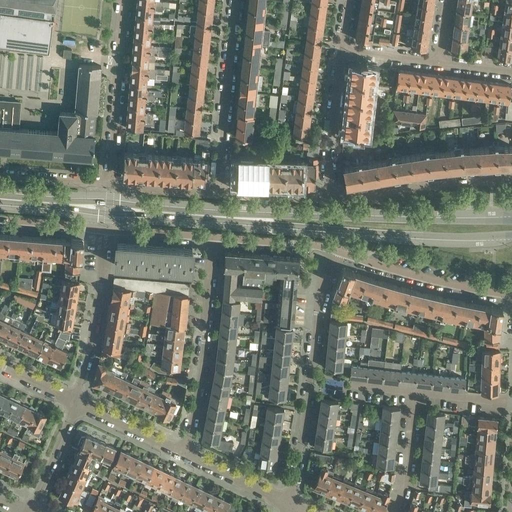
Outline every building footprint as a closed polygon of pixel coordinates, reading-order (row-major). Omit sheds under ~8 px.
[(0,0),(0,44),(49,51),(54,17),(50,17),(51,9),(56,9),(56,0),(0,0)] [(212,12),(214,0),(210,0),(199,0),(198,10),(212,12)] [(254,115),(262,45),(268,46),(270,31),(263,31),(266,0),(248,0),(237,114),(238,114),(235,137),(253,139),(255,116),(254,115)] [(282,9),(280,27),(286,28),(289,0),(283,0),(283,3),(282,9)] [(361,0),(360,7),(376,10),(377,0),(361,0)] [(471,13),(473,0),(457,0),(456,11),(471,13)] [(324,16),(326,5),(311,2),(310,14),(324,16)] [(137,4),(136,15),(152,16),(153,10),(162,11),(162,6),(137,4)] [(432,17),(433,6),(417,4),(415,14),(432,17)] [(360,7),(359,18),(375,20),(376,10),(360,7)] [(511,22),(511,10),(504,9),(497,8),(491,7),(490,12),(504,14),(503,22),(511,22)] [(211,24),(212,12),(198,10),(196,23),(211,24)] [(456,11),(454,24),(469,26),(471,13),(456,11)] [(324,16),(310,14),(308,26),(323,28),(324,16)] [(432,17),(415,14),(414,25),(430,28),(432,17)] [(136,15),(135,26),(160,29),(161,24),(151,23),(152,16),(136,15)] [(359,18),(357,28),(373,31),(375,20),(359,18)] [(511,35),(511,22),(503,22),(501,34),(511,35)] [(190,25),(189,37),(195,37),(209,39),(211,24),(196,23),(196,26),(190,25)] [(454,24),(452,40),(467,42),(469,26),(454,24)] [(428,38),(430,28),(414,25),(412,36),(428,38)] [(135,26),(134,37),(150,39),(150,32),(168,34),(169,29),(160,29),(135,26)] [(321,40),(323,28),(308,26),(306,38),(321,40)] [(371,42),(373,31),(357,28),(355,39),(371,42)] [(511,47),(511,35),(501,34),(499,46),(511,47)] [(428,38),(412,36),(410,47),(427,49),(428,38)] [(134,37),(133,49),(167,52),(167,47),(149,45),(150,39),(134,37)] [(195,37),(193,49),(208,51),(209,39),(195,37)] [(306,41),(304,53),(319,55),(320,43),(321,40),(306,38),(306,41)] [(466,54),(467,42),(452,40),(450,52),(466,54)] [(484,57),(491,57),(492,47),(485,46),(484,57)] [(511,54),(511,47),(499,46),(497,58),(511,60),(511,54)] [(71,57),(71,49),(63,48),(63,56),(71,57)] [(133,49),(132,60),(148,61),(148,55),(168,57),(168,52),(167,52),(133,49)] [(207,62),(208,51),(193,49),(192,61),(207,62)] [(317,67),(319,55),(304,53),(303,65),(317,67)] [(279,85),(282,58),(276,57),(273,84),(279,85)] [(147,68),(148,61),(132,60),(131,71),(156,73),(161,74),(164,74),(165,69),(157,68),(157,69),(147,68)] [(205,74),(207,62),(192,61),(191,73),(205,74)] [(0,150),(93,158),(95,135),(93,135),(95,113),(97,113),(100,76),(101,65),(100,65),(80,63),(79,63),(75,111),(75,113),(60,111),(58,132),(18,128),(19,116),(20,102),(0,100),(0,150)] [(371,102),(372,85),(374,67),(352,64),(348,99),(371,102)] [(301,77),(315,79),(317,67),(303,65),(301,77)] [(398,70),(396,87),(419,90),(421,73),(398,70)] [(131,71),(130,83),(146,84),(146,77),(156,78),(156,73),(131,71)] [(204,86),(205,74),(191,73),(189,84),(204,86)] [(443,76),(421,73),(419,90),(441,93),(443,76)] [(443,76),(441,93),(463,96),(466,78),(443,76)] [(314,90),(315,79),(301,77),(299,88),(314,90)] [(466,78),(463,96),(486,99),(488,81),(466,78)] [(509,101),(510,93),(511,84),(488,81),(486,99),(508,102),(508,101),(509,101)] [(130,83),(129,94),(154,96),(160,96),(160,92),(145,90),(146,84),(130,83)] [(203,98),(204,86),(189,84),(188,96),(203,98)] [(314,90),(299,88),(298,100),(312,102),(314,90)] [(129,94),(128,105),(144,106),(145,100),(154,101),(154,96),(129,94)] [(277,106),(278,96),(270,95),(269,105),(270,106),(277,106)] [(201,110),(203,98),(188,96),(187,108),(201,110)] [(367,136),(369,119),(371,102),(348,99),(344,134),(360,135),(360,137),(363,137),(363,136),(367,136)] [(292,111),(296,112),(311,114),(312,102),(298,100),(295,100),(294,102),(292,111)] [(128,105),(127,116),(153,119),(158,119),(158,114),(143,113),(144,106),(128,105)] [(270,106),(268,129),(274,129),(277,106),(270,106)] [(484,121),(497,120),(499,107),(494,106),(492,115),(483,116),(484,121)] [(200,121),(201,110),(187,108),(185,120),(200,121)] [(393,109),(391,121),(414,124),(416,112),(393,109)] [(311,114),(296,112),(294,123),(309,125),(311,114)] [(416,112),(414,124),(414,125),(424,127),(426,114),(416,112)] [(126,128),(142,129),(143,122),(152,123),(153,119),(127,116),(126,128)] [(199,133),(200,121),(185,120),(184,132),(199,133)] [(307,138),(309,125),(294,123),(293,136),(307,138)] [(453,150),(444,151),(446,171),(460,170),(466,170),(466,169),(478,168),(477,148),(469,149),(469,143),(464,144),(464,149),(460,149),(458,149),(458,144),(453,145),(453,150)] [(511,166),(511,146),(495,147),(477,148),(478,168),(494,167),(494,168),(500,167),(511,166)] [(209,150),(202,149),(201,158),(209,159),(209,150)] [(446,171),(444,151),(426,153),(410,156),(413,175),(427,173),(427,174),(433,173),(433,172),(446,171)] [(149,177),(151,154),(124,152),(122,175),(149,177)] [(302,162),(301,185),(315,186),(315,176),(317,176),(318,163),(318,152),(308,152),(308,157),(309,158),(309,163),(302,162)] [(178,156),(151,154),(149,177),(177,179),(178,156)] [(201,158),(194,158),(178,156),(177,179),(204,182),(205,172),(207,172),(209,159),(201,158)] [(413,175),(410,156),(392,159),(377,161),(380,181),(393,179),(394,179),(400,178),(399,178),(413,175)] [(267,184),(267,161),(233,160),(232,183),(267,184)] [(302,162),(268,161),(267,161),(267,184),(301,185),(302,162)] [(380,181),(377,161),(358,165),(343,167),(346,187),(360,185),(366,184),(366,183),(380,181)] [(0,253),(13,255),(13,257),(18,258),(20,241),(20,235),(0,233),(0,271),(1,259),(0,259),(0,253)] [(23,258),(23,256),(37,257),(37,259),(42,260),(43,237),(20,235),(20,241),(18,258),(23,258)] [(42,260),(41,270),(50,270),(50,263),(45,263),(46,260),(47,260),(47,258),(66,259),(66,257),(69,257),(71,240),(65,240),(65,239),(43,237),(42,260)] [(66,259),(64,277),(79,279),(81,258),(83,240),(71,239),(71,240),(69,257),(66,257),(66,259)] [(117,243),(115,264),(134,266),(153,268),(154,246),(136,244),(126,243),(117,243)] [(154,246),(153,268),(172,269),(190,271),(192,249),(173,247),(154,246)] [(225,252),(224,267),(226,268),(237,269),(244,269),(242,285),(241,285),(240,297),(262,299),(262,292),(262,287),(263,276),(265,255),(225,252)] [(265,255),(263,276),(272,277),(272,272),(276,273),(277,256),(265,255)] [(277,256),(276,273),(281,273),(298,274),(299,258),(277,256)] [(337,285),(332,299),(335,300),(334,301),(343,304),(343,303),(347,304),(348,300),(351,292),(351,290),(348,289),(354,272),(354,271),(343,267),(337,285)] [(224,284),(236,285),(237,269),(226,268),(224,284)] [(354,272),(348,289),(351,290),(351,292),(353,293),(360,295),(365,297),(364,299),(369,301),(376,279),(355,273),(354,272)] [(281,273),(280,283),(297,284),(298,274),(281,273)] [(79,281),(62,278),(61,285),(42,282),(42,287),(60,290),(77,293),(78,288),(79,288),(80,282),(79,282),(79,281)] [(376,279),(369,301),(374,302),(375,300),(388,304),(388,306),(393,308),(399,286),(394,285),(378,280),(376,279)] [(280,283),(279,292),(295,294),(296,294),(296,290),(297,284),(280,283)] [(223,296),(223,298),(235,300),(235,297),(240,297),(241,285),(236,285),(224,284),(223,296)] [(111,293),(110,297),(111,298),(111,299),(129,302),(129,301),(134,302),(135,295),(152,297),(153,292),(148,291),(142,291),(136,290),(132,290),(130,289),(125,288),(119,287),(113,286),(112,292),(111,293)] [(399,286),(393,308),(397,309),(398,306),(405,308),(412,310),(411,313),(416,314),(422,292),(410,289),(401,287),(399,286)] [(77,293),(60,290),(59,296),(40,293),(40,298),(58,301),(75,304),(76,299),(77,299),(78,293),(77,293)] [(166,325),(184,327),(185,327),(188,295),(183,294),(177,294),(171,293),(165,293),(159,292),(155,292),(151,323),(166,325)] [(279,292),(278,302),(295,304),(295,299),(296,298),(296,294),(295,294),(279,292)] [(422,292),(416,314),(421,315),(421,312),(428,314),(435,316),(435,318),(439,319),(445,297),(432,295),(424,292),(422,292)] [(23,302),(26,296),(15,293),(13,297),(23,302)] [(445,297),(439,319),(444,320),(445,318),(459,321),(458,323),(463,324),(468,302),(449,298),(446,298),(445,297)] [(32,309),(36,299),(32,298),(28,307),(32,309)] [(222,310),(239,312),(240,300),(223,298),(222,310)] [(129,301),(129,302),(111,299),(110,304),(109,305),(108,310),(127,313),(128,306),(134,307),(135,302),(134,302),(129,301)] [(45,310),(50,311),(73,315),(74,310),(76,310),(76,304),(75,304),(58,301),(57,308),(36,304),(34,307),(45,310)] [(278,302),(277,312),(293,314),(294,314),(295,310),(295,304),(278,302)] [(468,302),(463,324),(468,325),(468,323),(484,326),(487,326),(490,307),(472,303),(469,303),(468,302)] [(490,306),(490,307),(487,326),(484,326),(485,349),(499,349),(499,326),(502,307),(490,306)] [(107,322),(131,326),(132,321),(126,320),(127,313),(108,310),(107,316),(108,317),(107,322)] [(220,322),(237,324),(239,312),(222,310),(220,322)] [(75,316),(73,316),(73,315),(50,311),(48,319),(44,319),(44,316),(38,314),(35,319),(40,321),(48,322),(71,326),(72,321),(74,321),(75,316)] [(12,325),(15,319),(17,314),(13,312),(11,317),(5,314),(0,323),(0,337),(0,338),(5,340),(12,325)] [(277,312),(276,323),(293,325),(294,318),(294,314),(293,314),(277,312)] [(366,321),(392,327),(393,323),(368,316),(366,321)] [(5,340),(6,340),(5,341),(10,344),(11,342),(16,345),(23,330),(26,323),(15,319),(12,325),(5,340)] [(347,322),(330,320),(329,332),(346,334),(347,322)] [(146,334),(147,329),(141,328),(131,326),(107,322),(106,328),(105,330),(104,333),(123,337),(128,338),(129,330),(140,332),(140,333),(146,334)] [(219,334),(236,336),(237,324),(220,322),(219,334)] [(394,328),(413,332),(414,328),(395,323),(394,328)] [(157,330),(157,335),(183,338),(184,327),(166,325),(165,331),(157,330)] [(16,345),(15,346),(20,349),(21,347),(26,350),(33,335),(36,328),(32,326),(29,332),(23,330),(16,345)] [(292,340),(293,327),(276,326),(275,338),(292,340)] [(26,350),(26,351),(31,354),(31,352),(36,355),(45,337),(48,329),(44,327),(39,337),(33,335),(26,350)] [(388,330),(372,328),(371,336),(385,338),(387,338),(388,330)] [(415,333),(440,339),(441,335),(416,328),(415,333)] [(60,331),(57,337),(66,339),(68,339),(70,333),(60,331)] [(344,346),(346,334),(329,332),(328,344),(344,346)] [(104,342),(103,347),(121,350),(127,351),(128,345),(122,344),(123,337),(104,333),(103,340),(104,342)] [(218,346),(235,348),(236,336),(219,334),(218,346)] [(152,335),(151,339),(164,340),(163,346),(182,348),(183,338),(157,335),(152,335)] [(442,340),(466,346),(468,342),(443,335),(442,340)] [(55,342),(45,337),(36,355),(37,355),(36,356),(41,358),(41,357),(46,360),(55,342)] [(54,344),(46,360),(60,366),(61,364),(62,365),(64,361),(63,360),(64,358),(68,351),(62,348),(66,339),(57,337),(55,342),(54,344)] [(291,351),(292,340),(275,338),(274,350),(291,351)] [(344,346),(328,344),(326,356),(343,357),(344,346)] [(163,346),(162,357),(180,359),(182,348),(163,346)] [(216,358),(233,359),(235,348),(218,346),(216,358)] [(102,353),(115,356),(120,357),(121,350),(103,347),(102,353)] [(483,349),(482,363),(499,364),(499,362),(500,362),(500,357),(499,357),(500,349),(499,349),(485,349),(483,349)] [(260,355),(259,361),(263,361),(272,362),(289,364),(291,351),(274,350),(273,357),(264,356),(260,355)] [(110,368),(102,386),(106,388),(107,390),(110,391),(112,391),(113,391),(120,376),(113,373),(116,367),(121,357),(120,357),(115,356),(111,365),(110,368)] [(326,356),(325,368),(342,369),(342,366),(350,367),(351,358),(343,357),(326,356)] [(162,367),(179,369),(180,364),(181,364),(182,360),(180,359),(162,357),(161,365),(158,364),(154,362),(151,366),(158,372),(161,372),(162,367)] [(215,370),(232,372),(233,359),(216,358),(215,370)] [(366,379),(382,381),(385,361),(368,359),(368,362),(366,379)] [(351,365),(349,377),(366,379),(368,362),(360,361),(360,366),(351,365)] [(385,361),(382,381),(398,383),(400,370),(401,362),(385,361)] [(107,365),(98,362),(93,383),(102,386),(110,368),(106,367),(107,365)] [(272,362),(271,373),(288,375),(289,364),(272,362)] [(500,376),(500,372),(499,371),(499,364),(482,363),(474,363),(474,364),(469,364),(469,369),(475,370),(475,378),(481,378),(498,379),(499,376),(500,376)] [(213,381),(230,384),(232,372),(215,370),(213,381)] [(416,372),(400,370),(398,383),(415,385),(416,372)] [(120,376),(113,391),(118,394),(119,395),(123,398),(124,396),(131,382),(125,378),(127,373),(122,371),(120,376)] [(432,374),(416,372),(415,385),(431,387),(432,374)] [(271,373),(270,385),(287,387),(288,375),(271,373)] [(431,387),(447,388),(449,376),(432,374),(431,387)] [(124,396),(123,398),(128,400),(130,399),(135,402),(145,381),(140,379),(134,376),(131,382),(124,396)] [(465,378),(449,376),(447,388),(464,390),(465,378)] [(481,393),(498,394),(498,391),(499,391),(499,385),(498,385),(498,379),(481,378),(481,393)] [(145,381),(135,402),(140,404),(141,406),(145,408),(146,407),(153,392),(155,388),(149,385),(149,383),(145,381)] [(211,393),(228,396),(230,384),(213,381),(211,393)] [(270,385),(268,397),(285,399),(287,387),(270,385)] [(146,407),(145,408),(150,410),(152,410),(157,412),(167,392),(162,390),(160,395),(153,392),(146,407)] [(157,412),(157,413),(162,415),(162,416),(166,418),(167,418),(171,419),(174,413),(175,413),(179,404),(176,403),(178,400),(170,396),(171,394),(167,392),(157,412)] [(209,404),(225,407),(228,396),(211,393),(209,404)] [(8,397),(4,395),(0,403),(0,413),(1,414),(2,412),(7,414),(15,398),(10,396),(8,397)] [(12,419),(17,422),(25,405),(20,403),(19,400),(15,398),(7,414),(13,417),(12,419)] [(321,398),(319,410),(336,413),(338,401),(321,398)] [(206,416),(223,419),(225,407),(209,404),(206,416)] [(25,430),(26,430),(35,410),(34,410),(34,407),(31,406),(29,407),(25,405),(17,422),(21,424),(22,422),(28,424),(26,426),(27,427),(25,430)] [(282,421),(284,409),(267,406),(265,418),(282,421)] [(400,407),(383,406),(381,417),(398,419),(400,407)] [(46,415),(35,410),(26,430),(28,431),(38,436),(41,430),(39,429),(42,422),(44,422),(46,418),(45,416),(46,415)] [(340,413),(336,413),(319,410),(318,422),(334,425),(336,417),(340,417),(340,413)] [(427,411),(426,423),(443,425),(444,413),(427,411)] [(204,427),(221,431),(223,419),(206,416),(204,427)] [(475,423),(475,427),(477,427),(495,429),(496,429),(497,418),(476,416),(475,423)] [(397,431),(398,419),(381,417),(380,429),(397,431)] [(259,429),(264,430),(280,432),(282,421),(265,418),(264,425),(260,424),(259,429)] [(318,422),(316,434),(333,436),(336,437),(340,438),(341,432),(333,431),(334,425),(318,422)] [(442,436),(443,425),(426,423),(425,434),(442,436)] [(204,427),(202,439),(218,442),(217,447),(231,450),(233,441),(219,439),(221,431),(204,427)] [(495,439),(495,429),(477,427),(477,433),(467,433),(467,437),(495,439)] [(396,443),(397,431),(380,429),(379,441),(396,443)] [(280,432),(264,430),(262,441),(278,444),(280,432)] [(80,447),(80,448),(79,449),(80,449),(97,456),(104,460),(110,463),(110,462),(116,448),(106,444),(106,443),(85,434),(85,436),(81,436),(78,444),(80,447)] [(336,437),(333,436),(316,434),(314,446),(331,448),(332,441),(336,441),(336,437)] [(425,434),(423,446),(440,448),(442,436),(425,434)] [(476,443),(475,448),(494,450),(495,439),(467,437),(461,436),(461,439),(476,443)] [(277,456),(278,444),(262,441),(260,453),(277,456)] [(396,443),(379,441),(377,453),(394,455),(396,443)] [(423,446),(422,458),(439,460),(440,453),(444,453),(444,449),(440,448),(423,446)] [(0,469),(3,471),(4,470),(5,470),(14,450),(12,455),(6,452),(7,449),(2,447),(0,450),(0,469)] [(465,455),(465,458),(493,461),(494,450),(475,448),(475,454),(465,455)] [(76,453),(74,458),(75,459),(75,460),(92,467),(97,456),(80,449),(77,454),(76,453)] [(10,473),(10,474),(14,476),(15,475),(16,476),(21,467),(22,467),(24,462),(23,462),(26,456),(14,450),(5,470),(10,473)] [(121,450),(112,467),(123,473),(124,470),(125,470),(132,456),(131,455),(130,453),(127,452),(126,453),(121,450)] [(258,465),(275,468),(277,456),(260,453),(255,451),(254,457),(259,458),(258,465)] [(331,463),(332,456),(314,452),(313,459),(331,463)] [(393,467),(394,455),(377,453),(376,465),(393,467)] [(124,470),(123,473),(134,478),(135,475),(142,461),(141,460),(141,459),(138,457),(137,458),(132,456),(125,470),(124,470)] [(438,472),(438,471),(439,460),(422,458),(421,470),(438,472)] [(474,464),(473,470),(492,471),(493,461),(465,458),(464,462),(474,464)] [(92,473),(90,472),(92,467),(75,460),(73,465),(71,464),(69,470),(89,479),(90,479),(92,473)] [(135,475),(134,478),(139,480),(140,478),(146,481),(153,466),(152,466),(152,464),(149,462),(147,463),(142,461),(135,475)] [(146,481),(145,483),(150,485),(151,483),(157,486),(164,471),(163,471),(163,469),(160,468),(158,468),(153,466),(146,481)] [(322,467),(314,487),(319,489),(319,490),(323,492),(324,491),(325,491),(332,474),(333,471),(322,467)] [(69,470),(66,476),(67,477),(65,482),(82,489),(85,485),(86,485),(89,479),(69,470)] [(452,473),(448,473),(448,472),(438,471),(438,472),(421,470),(419,482),(436,484),(437,476),(447,478),(447,479),(452,479),(452,473)] [(455,475),(454,479),(463,480),(491,482),(492,471),(473,470),(473,475),(463,476),(455,475)] [(162,488),(168,491),(175,476),(174,476),(173,474),(171,473),(169,473),(164,471),(157,486),(156,488),(161,491),(162,488)] [(343,478),(332,474),(325,491),(330,493),(331,495),(334,496),(335,495),(336,496),(343,478)] [(173,496),(178,499),(179,496),(186,481),(181,479),(180,477),(177,476),(176,477),(175,476),(168,491),(174,494),(173,496)] [(343,478),(336,496),(341,498),(342,499),(345,501),(346,500),(347,500),(355,483),(343,478)] [(472,485),(471,491),(490,492),(491,482),(463,480),(462,483),(472,485)] [(188,504),(190,501),(197,487),(191,484),(191,483),(188,481),(186,482),(186,481),(179,496),(185,499),(183,501),(188,504)] [(62,488),(59,496),(72,501),(73,499),(77,501),(81,503),(86,491),(82,489),(65,482),(65,483),(63,482),(61,487),(62,488)] [(366,487),(355,483),(347,500),(348,501),(349,502),(352,504),(354,503),(359,505),(366,487)] [(450,492),(451,484),(439,483),(438,490),(450,492)] [(194,507),(199,509),(200,507),(200,506),(207,492),(202,489),(202,488),(199,486),(197,487),(190,501),(195,504),(194,507)] [(377,492),(366,487),(359,505),(360,507),(363,508),(365,507),(370,509),(377,492)] [(471,491),(465,490),(464,506),(470,506),(470,503),(477,504),(477,502),(489,503),(490,492),(471,491)] [(207,492),(200,506),(200,507),(199,509),(205,511),(211,511),(218,497),(213,495),(213,493),(210,492),(208,492),(207,492)] [(377,492),(370,509),(371,510),(371,511),(372,511),(375,511),(376,511),(381,511),(389,494),(384,492),(383,494),(377,492)] [(104,496),(104,497),(99,495),(90,511),(103,511),(109,503),(110,500),(109,500),(110,499),(104,496)] [(139,505),(143,498),(138,495),(134,503),(139,505)] [(224,511),(229,502),(224,500),(223,498),(221,497),(219,497),(218,497),(211,511),(224,511)] [(115,500),(114,503),(110,500),(109,503),(103,511),(117,511),(119,508),(120,506),(120,505),(121,503),(115,500)] [(150,511),(154,503),(149,501),(145,509),(150,511)] [(420,511),(422,509),(416,507),(417,504),(411,502),(408,511),(420,511)] [(231,503),(226,511),(234,511),(237,506),(231,503)]
